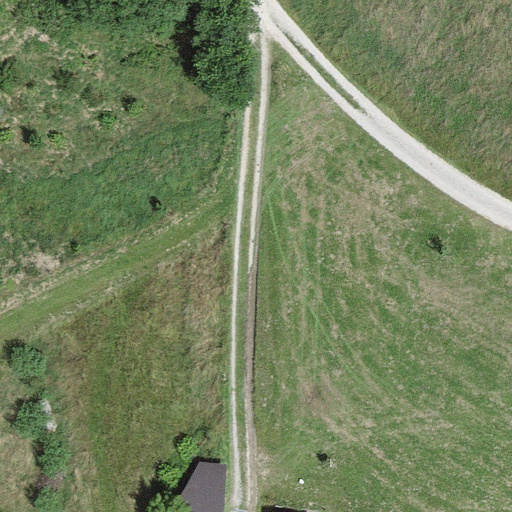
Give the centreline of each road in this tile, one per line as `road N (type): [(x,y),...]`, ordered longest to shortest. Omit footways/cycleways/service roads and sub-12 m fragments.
road 1 (track): [(251,6),(232,511)]
road 2 (track): [(248,0),(432,170),(511,206)]
